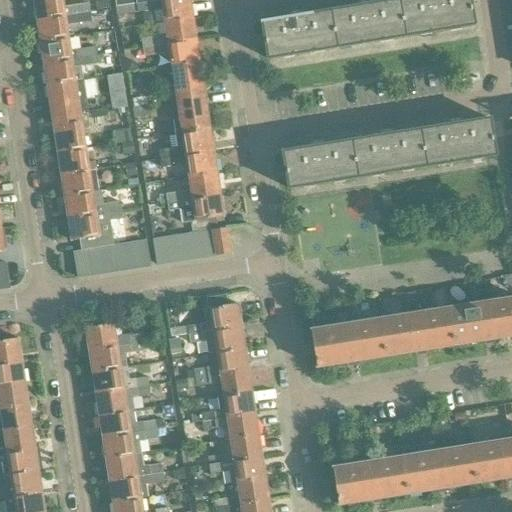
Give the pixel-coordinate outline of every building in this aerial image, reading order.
[(62,0),(33,0),(37,21),(65,16),(77,15),(90,13),(89,4),(64,8),(62,0)] [(168,0),(162,1),(116,8),(117,17),(138,14),(163,10),(165,23),(194,18),(190,0),(168,0)] [(371,2),(366,2),(372,41),(406,36),(400,0),(397,0),(371,4),(371,2)] [(400,0),(406,36),(440,31),(435,0),(400,0)] [(435,0),(440,31),(475,25),(471,0),(435,0)] [(361,6),(332,10),(338,47),(372,41),(366,2),(361,3),(361,6)] [(302,12),(297,13),(303,52),(338,47),(332,10),(302,15),(302,12)] [(65,16),(37,21),(40,43),(69,38),(67,25),(91,21),(90,13),(77,15),(65,16)] [(303,52),(297,13),(292,14),(293,17),(263,21),(268,58),(303,52)] [(167,36),(142,40),(143,47),(144,49),(169,45),(197,40),(194,18),(165,23),(167,36)] [(69,38),(40,43),(43,64),(72,60),(97,56),(95,48),(71,52),(69,38)] [(169,45),(144,49),(145,57),(157,55),(172,65),(172,66),(200,62),(197,40),(169,45)] [(72,60),(43,64),(47,86),(75,82),(83,80),(81,67),(98,65),(97,56),(72,60)] [(175,87),(167,88),(170,101),(171,101),(206,96),(200,62),(172,66),(175,87)] [(75,82),(47,86),(52,120),(89,114),(83,80),(75,82)] [(206,96),(171,101),(176,135),(183,134),(211,130),(206,96)] [(89,114),(52,120),(57,154),(86,149),(83,130),(89,129),(87,115),(89,115),(89,114)] [(460,121),(455,122),(461,161),(496,156),(490,119),(460,124),(460,121)] [(451,126),(421,130),(427,167),(461,161),(455,122),(450,123),(451,126)] [(173,149),(160,152),(161,160),(174,158),(186,156),(214,151),(211,130),(183,134),(176,135),(175,135),(178,149),(173,149)] [(391,132),(386,133),(392,172),(427,167),(421,130),(391,135),(391,132)] [(382,136),(352,141),(358,177),(392,172),(386,133),(381,134),(382,136)] [(322,143),(318,144),(324,183),(358,177),(352,141),(323,146),(322,143)] [(324,183),(318,144),(313,144),(313,147),(283,152),(289,188),(324,183)] [(86,149),(57,154),(61,176),(89,171),(95,170),(96,170),(95,162),(88,163),(86,149)] [(174,158),(161,160),(162,169),(187,164),(189,178),(218,173),(214,151),(186,156),(174,158)] [(89,171),(61,176),(64,197),(93,193),(101,192),(101,191),(99,192),(95,170),(89,171)] [(191,191),(166,195),(168,204),(193,199),(221,195),(218,173),(189,178),(191,191)] [(93,193),(64,197),(68,219),(96,215),(121,211),(120,203),(103,205),(101,192),(93,193)] [(193,199),(168,204),(169,212),(181,210),(183,224),(191,223),(196,222),(216,219),(225,217),(221,195),(193,199)] [(96,215),(68,219),(71,242),(79,240),(81,252),(86,251),(98,249),(110,247),(114,247),(110,221),(122,220),(121,211),(96,215)] [(227,229),(213,231),(217,256),(230,254),(227,229)] [(213,231),(201,233),(205,258),(217,256),(213,231)] [(201,233),(189,235),(193,259),(205,258),(201,233)] [(189,235),(178,237),(181,261),(193,259),(189,235)] [(178,237),(166,239),(169,263),(181,261),(178,237)] [(169,263),(166,239),(153,241),(157,265),(169,263)] [(147,242),(134,244),(138,268),(151,266),(147,242)] [(134,244),(122,246),(126,270),(138,268),(134,244)] [(114,247),(110,247),(114,272),(126,270),(122,246),(114,247)] [(110,247),(98,249),(102,274),(114,272),(110,247)] [(98,249),(86,251),(90,276),(102,274),(98,249)] [(81,252),(73,253),(77,278),(90,276),(86,251),(81,252)] [(0,265),(0,289),(10,288),(6,264),(0,265)] [(511,299),(449,309),(455,347),(511,337),(511,299)] [(206,324),(187,327),(189,336),(213,332),(242,327),(238,305),(204,310),(206,324)] [(449,309),(381,320),(386,357),(455,347),(449,309)] [(386,357),(381,320),(311,331),(317,368),(386,357)] [(114,325),(85,329),(89,352),(117,347),(142,343),(140,335),(116,339),(114,325)] [(213,332),(189,336),(190,344),(206,341),(208,355),(217,353),(245,349),(242,327),(213,332)] [(18,340),(0,342),(0,365),(21,362),(18,340)] [(117,347),(89,352),(92,373),(126,368),(124,355),(143,352),(142,343),(117,347)] [(207,368),(194,371),(195,374),(195,378),(195,379),(220,375),(249,371),(245,349),(217,353),(219,367),(207,368)] [(0,387),(25,384),(21,362),(0,365),(0,387)] [(126,368),(92,373),(95,395),(124,390),(149,387),(147,378),(128,381),(126,368)] [(220,375),(195,379),(197,388),(216,385),(218,398),(224,397),(252,392),(249,371),(220,375)] [(0,410),(28,406),(25,384),(0,387),(0,410)] [(124,390),(95,395),(99,417),(133,411),(131,398),(150,395),(149,387),(124,390)] [(220,411),(201,414),(202,423),(227,419),(255,414),(252,392),(224,397),(218,398),(220,411)] [(0,410),(0,418),(1,419),(3,432),(32,428),(28,406),(0,410)] [(133,411),(99,417),(102,438),(131,434),(155,430),(154,422),(135,425),(133,411)] [(227,419),(202,423),(204,431),(228,427),(231,441),(259,436),(255,414),(227,419)] [(0,454),(7,454),(35,449),(32,428),(3,432),(0,432),(0,454)] [(104,448),(101,448),(103,459),(105,459),(106,460),(140,455),(138,442),(157,439),(155,430),(131,434),(102,438),(104,448)] [(259,436),(231,441),(234,462),(262,458),(259,436)] [(511,440),(471,447),(477,484),(511,478),(511,440)] [(471,447),(402,458),(408,495),(477,484),(471,447)] [(7,454),(0,454),(0,462),(2,463),(4,476),(10,475),(38,471),(38,469),(40,469),(39,459),(37,459),(35,449),(7,454)] [(140,455),(106,460),(109,482),(162,473),(161,465),(142,468),(140,455)] [(221,456),(208,458),(209,466),(222,464),(221,456)] [(222,464),(209,466),(210,475),(229,472),(231,485),(237,484),(266,480),(262,458),(234,462),(222,464)] [(408,495),(402,458),(333,469),(339,506),(408,495)] [(6,489),(0,490),(0,498),(4,498),(13,497),(42,493),(38,471),(10,475),(12,487),(6,488),(6,489)] [(162,473),(109,482),(112,503),(141,499),(149,498),(147,485),(163,482),(162,473)] [(266,480),(237,484),(241,506),(269,501),(266,480)] [(13,497),(4,498),(6,511),(44,511),(42,493),(13,497)] [(142,511),(141,499),(112,503),(113,511),(142,511)] [(228,499),(215,501),(216,510),(229,508),(228,499)] [(229,508),(216,510),(216,511),(270,511),(269,501),(241,506),(229,508)]
